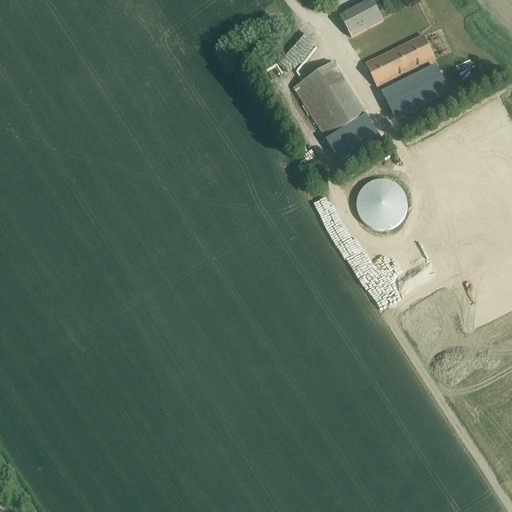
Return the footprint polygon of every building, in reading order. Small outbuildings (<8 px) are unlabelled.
[(368,0),(339,15),(351,39),(383,22),(371,0),(368,0)] [(366,65),(378,89),(435,60),(423,36),(366,65)] [(367,116),(334,64),(294,89),(327,141),(367,116)] [(467,73),(432,88),(439,104),(474,89),(467,73)] [(511,204),(465,114),(415,139),(484,271),(511,256),(511,204)] [(441,214),(377,247),(410,310),(474,276),(441,214)]
